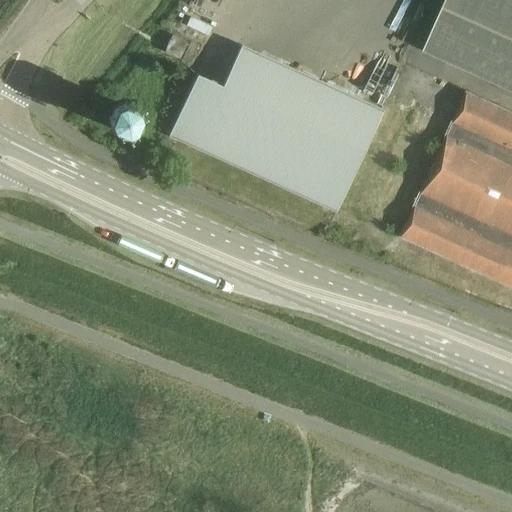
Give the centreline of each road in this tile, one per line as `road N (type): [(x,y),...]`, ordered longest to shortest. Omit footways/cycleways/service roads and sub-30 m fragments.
road 1 (tertiary): [(511,355),(0,128)]
road 2 (tertiary): [(0,167),(252,283),(511,382)]
